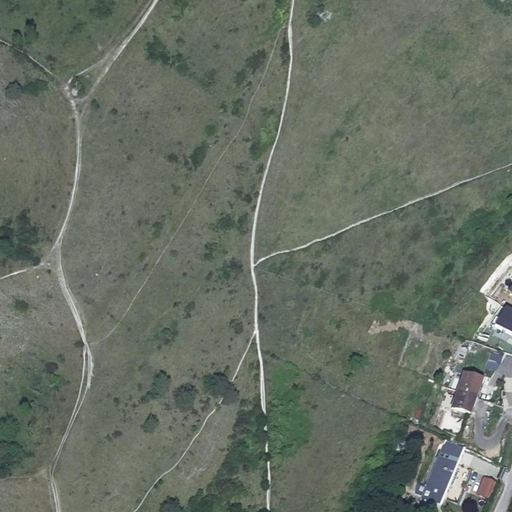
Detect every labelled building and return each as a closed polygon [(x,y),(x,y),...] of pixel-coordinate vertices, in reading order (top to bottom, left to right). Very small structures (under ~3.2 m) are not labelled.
[(511,309),(504,305),(494,323),(511,334),(511,332),(511,309)] [(451,389),(468,397),(475,380),(458,372),(451,389)] [(451,389),(444,407),(461,415),(468,397),(451,389)] [(446,496),(451,484),(445,482),(456,459),(451,456),(458,444),(444,436),(427,471),(431,472),(425,486),(446,496)] [(451,484),(468,448),(458,444),(451,456),(456,459),(445,482),(451,484)] [(482,475),(475,493),(486,498),(494,480),(482,475)]
